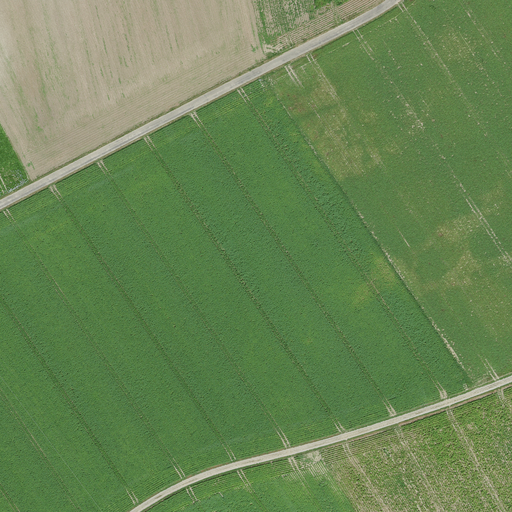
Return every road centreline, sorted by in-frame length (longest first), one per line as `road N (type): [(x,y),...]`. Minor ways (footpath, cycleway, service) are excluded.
road 1 (unclassified): [(0,204),(392,0)]
road 2 (track): [(134,511),(228,467),(511,379)]
